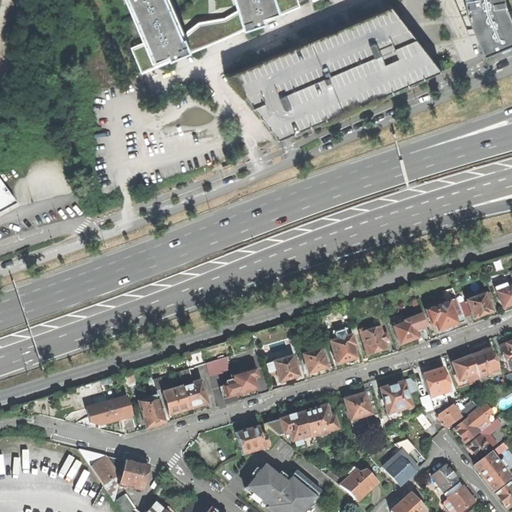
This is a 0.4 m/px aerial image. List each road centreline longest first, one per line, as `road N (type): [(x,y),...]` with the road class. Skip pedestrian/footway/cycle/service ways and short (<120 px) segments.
road 1 (trunk): [(0,353),(399,204),(511,171)]
road 2 (residential): [(0,398),(511,244)]
road 3 (tertiary): [(511,68),(103,235)]
road 4 (residential): [(153,452),(195,424),(511,323)]
road 5 (trunk): [(325,193),(0,315)]
road 6 (secondary): [(0,362),(305,254)]
road 7 (secondary): [(305,254),(511,186)]
road 8 (secondary): [(305,254),(511,204)]
road 9 (trunk): [(511,113),(399,152),(325,193)]
road 10 (trunk): [(511,138),(325,193)]
